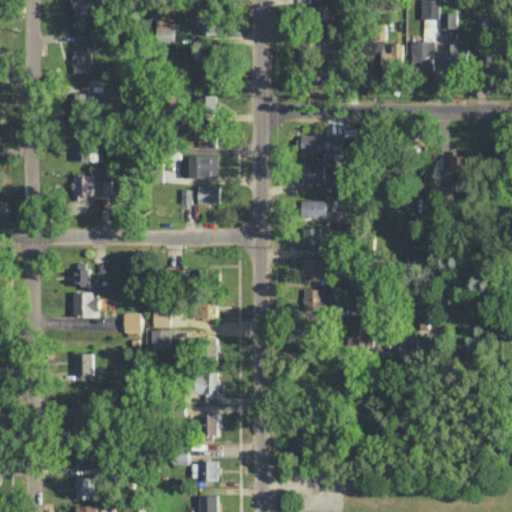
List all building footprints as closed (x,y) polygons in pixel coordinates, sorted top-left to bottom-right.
[(100,0),(73,0),(74,16),(93,15),(93,10),(101,10),(100,0)] [(421,0),(422,19),(441,18),(440,0),(421,0)] [(198,34),(218,34),(218,12),(197,12),(198,34)] [(457,27),(458,12),(443,12),(443,27),(457,27)] [(175,17),(158,17),(157,40),(175,41),(175,17)] [(93,72),(92,46),(98,46),(98,32),(74,33),(75,73),(93,72)] [(301,57),(315,58),(316,39),(302,38),(301,57)] [(412,40),(412,72),(434,71),(434,40),(412,40)] [(404,44),(392,43),(392,51),(382,51),(381,69),(403,70),(404,44)] [(467,67),(467,49),(457,48),(457,43),(447,43),(446,66),(467,67)] [(483,65),(503,64),(502,47),(482,47),(483,65)] [(197,78),(216,78),(217,60),(197,59),(197,78)] [(91,115),(90,92),(74,93),(76,116),(91,115)] [(219,94),(204,93),(203,110),(219,110),(219,94)] [(75,134),(74,159),(92,160),(93,135),(75,134)] [(302,152),(343,151),(343,134),(302,134),(302,152)] [(469,153),(450,152),(449,171),(468,172),(469,153)] [(219,155),(191,154),(191,177),(219,177),(219,155)] [(303,183),(327,183),(326,160),(302,161),(303,183)] [(95,173),(75,174),(75,196),(96,196),(95,173)] [(114,194),(113,178),(99,179),(100,194),(114,194)] [(200,203),(221,203),(221,185),(200,184),(200,203)] [(193,203),(193,188),(183,188),(183,203),(193,203)] [(327,199),(303,199),(303,216),(327,216),(327,199)] [(327,248),(327,234),(322,234),(323,227),(303,226),(303,248),(327,248)] [(323,258),(304,257),(303,278),(322,279),(323,258)] [(76,285),(90,285),(90,262),(76,262),(76,285)] [(210,265),(200,265),(200,276),(210,275),(210,265)] [(324,288),(306,287),(305,309),(324,309),(324,288)] [(75,291),(75,315),(98,315),(98,291),(75,291)] [(196,317),(218,317),(218,297),(196,297),(196,317)] [(171,306),(154,307),(155,325),(172,325),(171,306)] [(125,330),(142,330),(142,311),(125,312),(125,330)] [(374,345),(374,335),(370,335),(371,317),(350,316),(350,345),(374,345)] [(153,346),(173,346),(172,327),(153,328),(153,346)] [(219,358),(218,335),(202,336),(203,359),(219,358)] [(400,358),(417,357),(417,338),(399,338),(400,358)] [(94,373),(94,351),(75,351),(75,373),(94,373)] [(219,392),(218,371),(192,372),(192,393),(219,392)] [(77,432),(87,433),(87,425),(95,425),(95,401),(78,401),(77,432)] [(217,415),(199,416),(199,440),(218,440),(217,415)] [(174,445),(174,463),(189,463),(190,445),(174,445)] [(75,464),(100,463),(99,446),(75,446),(75,464)] [(219,461),(193,460),(193,479),(219,479),(219,461)] [(94,476),(76,476),(76,498),(101,498),(100,487),(94,488),(94,476)] [(219,511),(219,494),(199,495),(199,511),(219,511)]
